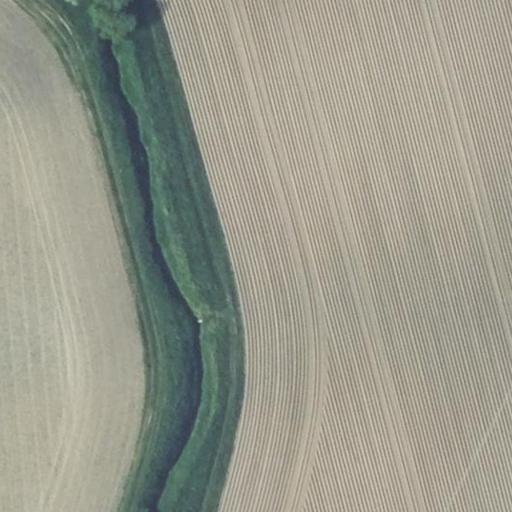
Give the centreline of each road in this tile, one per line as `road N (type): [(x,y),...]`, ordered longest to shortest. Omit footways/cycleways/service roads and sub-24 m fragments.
road 1 (track): [(132,511),(157,407),(150,314),(107,133),(62,41),(29,0)]
road 2 (track): [(203,511),(232,394),(231,320),(143,0)]
